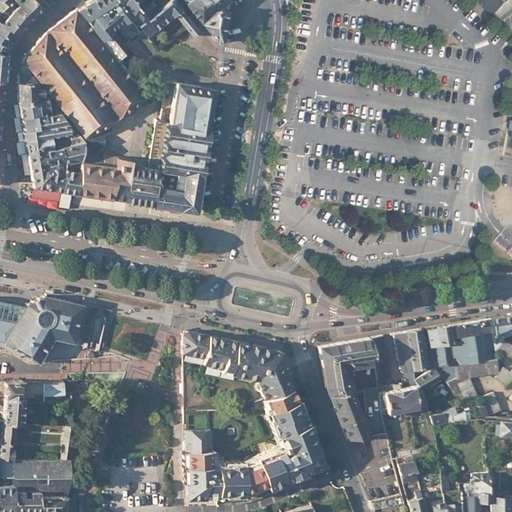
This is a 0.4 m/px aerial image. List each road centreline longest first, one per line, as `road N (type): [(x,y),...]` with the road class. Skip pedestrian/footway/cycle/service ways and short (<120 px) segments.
road 1 (secondary): [(272,0),(242,239)]
road 2 (residential): [(67,0),(11,59),(18,203)]
road 3 (secondary): [(296,326),(511,297)]
road 4 (secondary): [(511,284),(344,312),(306,297)]
road 5 (secondary): [(17,264),(220,306)]
road 6 (residential): [(359,511),(294,328)]
